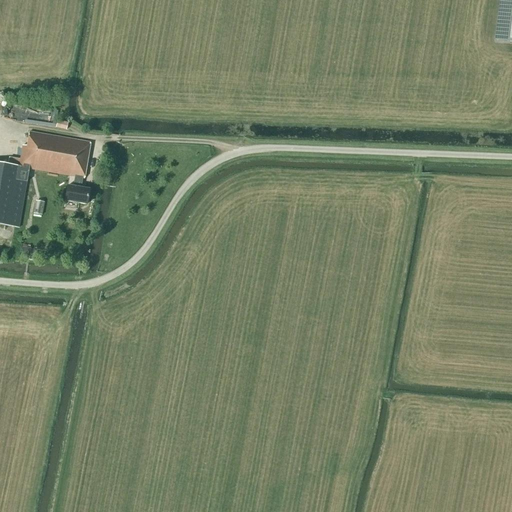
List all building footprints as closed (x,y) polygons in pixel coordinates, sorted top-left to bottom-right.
[(511,0),(501,0),(497,40),(511,42),(511,0)] [(65,130),(66,122),(57,120),(55,128),(65,130)] [(28,133),(26,143),(23,142),(20,159),(8,157),(7,166),(0,164),(0,225),(18,229),(29,170),(74,178),(73,187),(67,187),(65,201),(86,204),(89,190),(81,189),(82,179),(84,179),(90,143),(28,133)] [(42,215),(44,202),(35,201),(33,213),(42,215)] [(36,255),(37,245),(14,244),(13,258),(20,259),(20,255),(36,255)]
